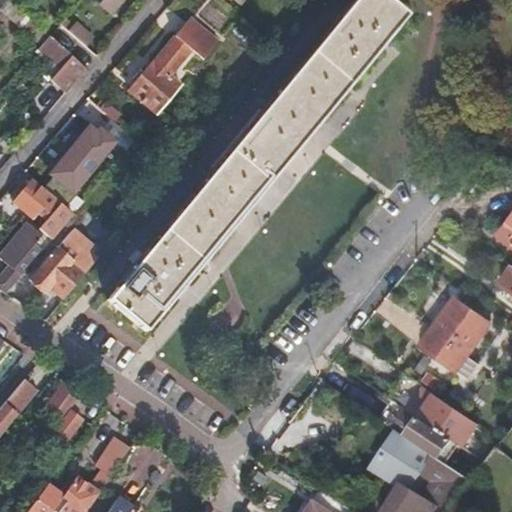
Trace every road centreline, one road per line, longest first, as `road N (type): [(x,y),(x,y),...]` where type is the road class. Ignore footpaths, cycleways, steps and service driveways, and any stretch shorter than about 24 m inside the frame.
road 1 (residential): [(426,198),(229,455)]
road 2 (residential): [(0,305),(229,455)]
road 3 (residential): [(158,0),(0,184)]
